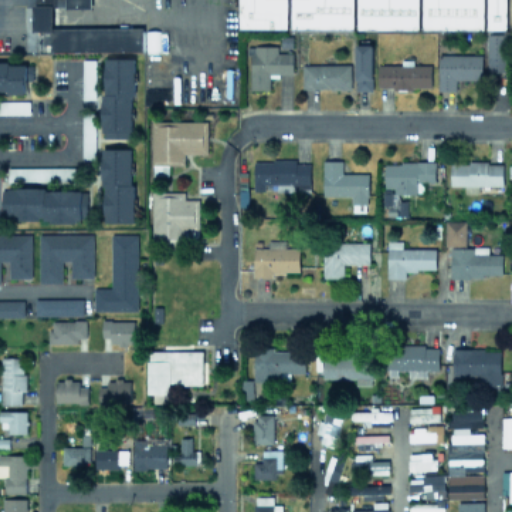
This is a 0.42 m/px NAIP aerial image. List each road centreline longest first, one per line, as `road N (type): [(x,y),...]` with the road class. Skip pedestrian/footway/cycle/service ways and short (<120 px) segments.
road 1 (residential): [(227,308),(508,313)]
road 2 (residential): [(237,133),(505,127)]
road 3 (residential): [(43,491),(222,490)]
road 4 (residential): [(237,133),(221,168),(227,308)]
road 5 (residential): [(42,511),(43,366)]
